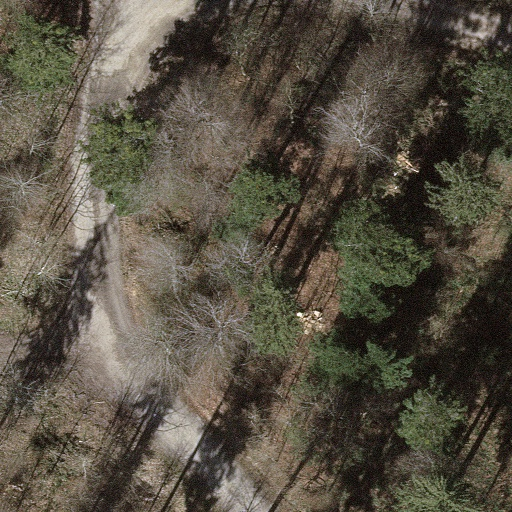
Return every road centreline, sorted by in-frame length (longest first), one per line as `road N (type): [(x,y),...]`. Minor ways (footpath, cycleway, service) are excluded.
road 1 (track): [(258,511),(198,434),(92,343),(97,124),(125,0)]
road 2 (track): [(339,0),(511,43)]
